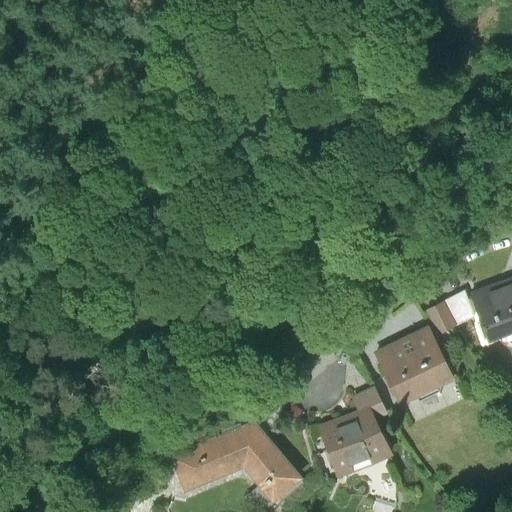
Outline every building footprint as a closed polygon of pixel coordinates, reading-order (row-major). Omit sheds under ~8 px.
[(511,278),(483,288),(499,336),(511,331),(511,278)] [(485,313),(477,286),(438,306),(447,327),(485,313)] [(439,325),(388,349),(410,397),(461,374),(439,325)] [(364,394),(370,408),(381,404),(385,415),(397,410),(386,385),(364,394)] [(370,408),(330,425),(350,471),(400,450),(385,415),(381,404),(370,408)] [(282,497),(310,476),(265,420),(183,451),(197,486),(256,463),(282,497)]
